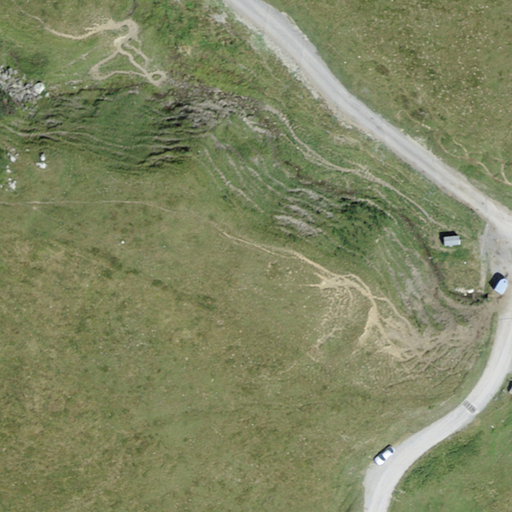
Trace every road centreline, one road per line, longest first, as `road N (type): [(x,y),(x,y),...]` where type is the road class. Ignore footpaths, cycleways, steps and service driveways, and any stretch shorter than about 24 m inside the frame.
road 1 (track): [(241,0),(337,96),(511,231)]
road 2 (track): [(376,511),(406,454),(470,405),(495,369),(511,321)]
